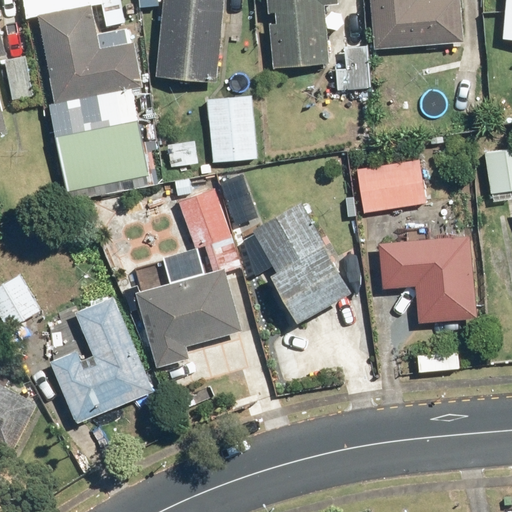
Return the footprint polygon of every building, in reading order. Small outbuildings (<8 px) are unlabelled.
[(172,0),(163,69),(214,76),(223,0),(172,0)] [(325,0),(275,0),(280,60),(330,56),(325,0)] [(374,0),(376,18),(377,48),(466,43),(463,0),(374,0)] [(133,44),(100,51),(94,11),(48,19),(55,60),(53,60),(62,104),(107,97),(107,95),(142,88),(133,44)] [(0,52),(8,50),(0,21),(0,52)] [(29,53),(6,57),(14,97),(36,93),(29,53)] [(258,161),(252,97),(209,100),(214,164),(258,161)] [(99,125),(58,135),(70,184),(111,174),(99,125)] [(198,138),(170,141),(173,166),(201,163),(198,138)] [(511,148),(494,150),(498,192),(511,190),(511,148)] [(362,171),(368,209),(429,200),(423,162),(362,171)] [(217,191),(184,202),(198,242),(231,231),(217,191)] [(307,314),(349,291),(305,210),(263,233),(307,314)] [(383,291),(423,288),(425,320),(473,318),(472,285),(473,285),(470,236),(380,242),(383,291)] [(224,271),(148,292),(163,348),(239,327),(224,271)] [(0,286),(0,311),(10,325),(35,307),(14,277),(0,286)] [(152,389),(119,305),(48,333),(82,417),(152,389)] [(463,350),(418,354),(420,372),(465,369),(463,350)] [(0,393),(0,450),(10,456),(34,412),(0,393)]
